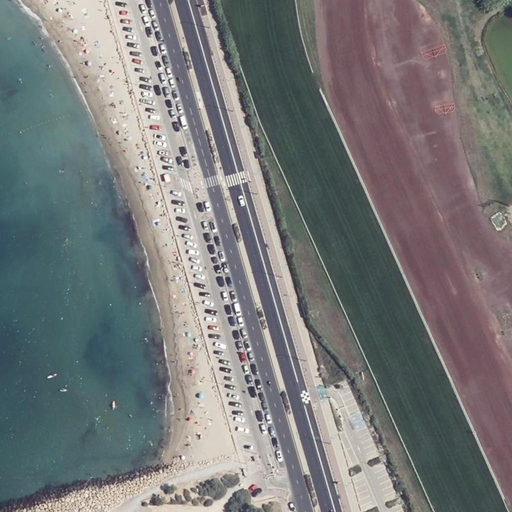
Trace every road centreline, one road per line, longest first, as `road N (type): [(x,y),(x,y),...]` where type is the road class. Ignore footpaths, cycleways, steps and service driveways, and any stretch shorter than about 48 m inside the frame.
road 1 (tertiary): [(159,0),(305,511)]
road 2 (tertiary): [(330,511),(184,0)]
